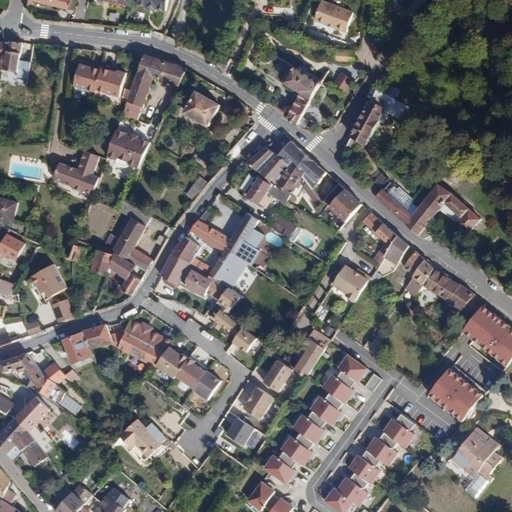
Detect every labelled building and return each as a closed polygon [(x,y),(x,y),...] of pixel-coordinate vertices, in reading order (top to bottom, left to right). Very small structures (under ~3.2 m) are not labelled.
[(26,0),(26,6),(30,7),(32,0),(65,9),(64,12),(72,14),(75,0),(26,0)] [(165,0),(137,0),(137,5),(143,6),(143,9),(153,12),(154,8),(163,11),(165,0)] [(411,0),(394,0),(391,3),(401,15),(413,2),(411,0)] [(346,31),(354,12),(322,1),(315,20),(346,31)] [(18,73),(23,43),(6,42),(4,55),(2,71),(0,83),(0,99),(3,100),(6,83),(4,83),(5,78),(14,79),(15,72),(18,73)] [(335,60),(354,61),(354,50),(335,49),(335,60)] [(180,87),(188,70),(146,55),(123,116),(139,122),(154,78),(180,87)] [(98,91),(102,71),(82,65),(75,86),(97,93),(98,91)] [(303,93),(289,119),(305,130),(313,116),(306,111),(323,82),(298,68),(293,69),(286,83),(303,93)] [(119,73),(103,69),(102,71),(98,91),(120,97),(128,73),(120,70),(119,73)] [(341,72),(333,83),(347,93),(355,82),(341,72)] [(398,100),(378,90),(351,137),(352,137),(368,146),(381,122),(385,123),(398,100)] [(209,126),(221,105),(198,93),(188,113),(209,126)] [(140,169),(153,144),(142,139),(142,141),(138,139),(139,136),(133,134),(131,137),(128,136),(128,134),(118,130),(108,157),(118,161),(117,163),(118,164),(121,166),(124,167),(129,167),(129,165),(140,169)] [(319,185),(327,173),(293,142),(280,157),(291,166),(294,161),(307,171),(304,176),(313,189),(317,184),(319,185)] [(248,164),(260,173),(277,186),(291,166),(280,157),(267,147),(248,164)] [(100,156),(87,151),(79,170),(61,163),(55,180),(74,187),(73,189),(84,193),(85,191),(94,195),(100,178),(93,175),(100,156)] [(277,186),(292,194),(304,176),(307,171),(294,161),(291,166),(277,186)] [(295,217),(299,210),(288,201),(292,194),(277,186),(260,173),(257,176),(253,177),(250,175),(242,189),(245,190),(245,195),(267,208),(275,196),(286,204),(283,209),(295,217)] [(368,174),(361,182),(377,197),(384,189),(368,174)] [(195,201),(209,183),(201,177),(188,196),(195,201)] [(362,204),(339,184),(324,202),(347,222),(362,204)] [(439,185),(419,209),(414,216),(407,224),(420,236),(427,227),(442,210),(457,223),(443,239),(456,249),(482,219),(456,196),(439,185)] [(414,216),(407,210),(384,189),(377,197),(407,224),(414,216)] [(0,220),(13,224),(19,204),(0,198),(0,220)] [(319,208),(323,202),(320,198),(315,204),(319,208)] [(147,227),(153,217),(125,201),(119,211),(128,216),(133,219),(147,227)] [(419,209),(412,203),(407,210),(414,216),(419,209)] [(244,261),(251,265),(261,251),(257,248),(266,235),(255,228),(260,221),(250,214),(233,241),(206,225),(199,221),(192,231),(215,248),(226,252),(228,250),(244,261)] [(282,235),(294,243),(302,230),(281,216),(274,214),(271,218),(274,222),(271,227),(282,235)] [(386,257),(399,237),(372,214),(365,221),(375,231),(386,241),(384,244),(375,257),(379,259),(377,263),(381,266),(386,257)] [(121,241),(133,219),(128,216),(116,237),(121,241)] [(147,272),(153,261),(134,249),(147,227),(133,219),(121,241),(116,237),(112,235),(104,248),(116,252),(128,260),(147,272)] [(386,241),(375,231),(373,233),(384,244),(386,241)] [(27,244),(9,234),(0,249),(0,260),(4,254),(17,261),(27,244)] [(200,246),(187,237),(173,254),(161,275),(164,276),(179,285),(180,283),(188,269),(197,256),(194,254),(200,246)] [(399,265),(411,247),(399,237),(386,257),(399,265)] [(89,244),(77,241),(76,245),(87,249),(89,244)] [(73,254),(76,245),(69,243),(67,252),(73,254)] [(87,249),(76,245),(73,254),(71,260),(82,264),(87,249)] [(203,248),(200,246),(194,254),(197,256),(203,248)] [(210,275),(229,288),(217,303),(207,316),(220,329),(232,317),(227,313),(242,297),(237,294),(242,288),(234,283),(238,278),(235,275),(244,261),(228,250),(226,252),(214,270),(199,262),(195,271),(208,278),(210,275)] [(94,272),(110,275),(112,264),(114,255),(99,251),(94,272)] [(123,267),(128,260),(116,252),(114,255),(112,264),(121,269),(123,267)] [(415,276),(426,261),(417,252),(405,268),(415,276)] [(82,264),(71,260),(74,297),(84,296),(82,264)] [(143,280),(147,272),(128,260),(123,267),(132,273),(143,280)] [(416,297),(425,285),(436,269),(426,261),(415,276),(412,279),(406,288),(416,297)] [(67,288),(53,264),(30,277),(40,294),(43,292),(46,299),(67,288)] [(347,298),(356,303),(368,285),(370,282),(372,279),(362,273),(361,275),(356,272),(346,266),(334,286),(349,296),(347,298)] [(464,311),(475,296),(476,294),(463,286),(462,287),(436,269),(425,285),(464,311)] [(185,286),(217,303),(229,288),(210,275),(208,278),(195,271),(194,270),(185,286)] [(372,283),(378,280),(384,277),(377,272),(370,282),(372,283)] [(133,296),(143,280),(132,273),(122,288),(119,285),(116,289),(130,298),(133,296)] [(7,297),(11,296),(16,286),(0,280),(0,294),(3,295),(7,297)] [(20,295),(14,295),(11,296),(7,297),(8,304),(21,303),(20,295)] [(75,316),(68,299),(52,305),(58,321),(75,316)] [(464,332),(508,367),(511,361),(511,327),(483,306),(464,332)] [(319,307),(315,316),(324,319),(328,310),(319,307)] [(41,331),(37,320),(25,325),(29,334),(41,331)] [(142,326),(132,320),(127,330),(158,347),(163,337),(153,331),(154,328),(144,323),(142,326)] [(327,325),(323,332),(330,336),(334,329),(327,325)] [(111,336),(107,326),(85,332),(91,349),(92,349),(113,343),(111,336)] [(0,347),(17,341),(14,328),(0,332),(0,347)] [(248,353),(257,338),(243,329),(233,344),(248,353)] [(127,330),(111,336),(113,343),(114,345),(119,348),(127,330)] [(158,347),(127,330),(119,348),(156,367),(168,352),(158,347)] [(91,349),(85,332),(76,335),(65,339),(74,364),(95,356),(92,349),(91,349)] [(171,347),(174,343),(163,337),(158,347),(168,352),(171,347)] [(306,348),(293,368),(305,375),(322,348),(307,338),(303,345),(306,348)] [(364,346),(376,355),(382,346),(375,340),(372,344),(367,341),(364,346)] [(185,357),(171,347),(156,367),(172,377),(174,375),(184,359),(185,357)] [(43,374),(28,354),(1,364),(4,373),(18,369),(20,373),(25,371),(33,382),(28,387),(36,390),(37,389),(59,406),(67,392),(58,385),(45,376),(43,374)] [(368,369),(347,355),(338,368),(341,371),(355,380),(358,383),(368,369)] [(184,359),(174,375),(194,389),(205,371),(194,364),(196,362),(188,356),(186,360),(184,359)] [(291,369),(276,360),(262,382),(278,391),(291,369)] [(67,375),(56,364),(43,374),(45,376),(58,385),(67,378),(67,375)] [(482,395),(447,369),(428,396),(462,423),(482,395)] [(73,370),(67,375),(67,378),(74,386),(75,385),(81,379),(73,370)] [(221,381),(205,371),(194,389),(192,391),(208,401),(221,381)] [(355,380),(341,371),(336,379),(350,388),(355,380)] [(381,380),(374,374),(365,386),(373,391),(381,380)] [(336,379),(331,375),(322,387),(330,393),(345,403),(354,391),(350,388),(336,379)] [(257,386),(243,407),(261,419),(275,398),(257,386)] [(330,393),(325,400),(338,409),(343,403),(330,393)] [(232,423),(244,397),(237,394),(226,420),(232,423)] [(0,395),(0,409),(8,414),(15,404),(0,395)] [(325,400),(319,396),(310,408),(313,410),(327,420),(333,425),(342,413),(338,409),(325,400)] [(38,397),(26,410),(39,423),(52,410),(38,397)] [(26,410),(17,418),(30,432),(32,430),(39,423),(26,410)] [(327,420),(313,410),(307,420),(321,428),(327,420)] [(396,422),(408,431),(413,424),(401,415),(396,422)] [(307,420),(302,416),(293,428),(300,433),(314,442),(315,443),(324,431),(307,420)] [(17,418),(16,419),(5,430),(3,428),(0,431),(3,434),(16,447),(18,445),(30,432),(17,418)] [(254,429),(236,418),(226,435),(245,447),(254,429)] [(396,422),(392,419),(383,432),(384,432),(396,442),(406,448),(415,435),(408,431),(396,422)] [(137,447),(149,433),(137,421),(121,436),(128,444),(131,441),(137,447)] [(489,442),(491,439),(478,428),(476,431),(489,442)] [(500,446),(491,439),(489,442),(476,431),(455,457),(465,466),(467,463),(470,466),(467,470),(476,477),(480,473),(488,479),(503,460),(495,453),(500,446)] [(36,440),(30,432),(18,445),(28,457),(36,467),(49,457),(36,440)] [(396,442),(384,432),(378,440),(391,449),(396,442)] [(161,445),(149,433),(137,447),(147,458),(161,445)] [(300,433),(295,440),(309,449),(314,442),(300,433)] [(3,434),(0,436),(0,443),(9,454),(16,447),(3,434)] [(295,440),(291,437),(281,450),(283,452),(297,461),(303,466),(313,453),(309,449),(295,440)] [(378,440),(376,438),(367,449),(380,459),(388,466),(397,454),(391,449),(378,440)] [(380,459),(367,449),(361,458),(374,467),(380,459)] [(283,452),(278,459),(292,468),(297,461),(283,452)] [(278,459),(273,454),(264,468),(287,484),(296,472),(292,468),(278,459)] [(356,455),(347,468),(354,473),(368,482),(371,485),(380,472),(374,467),(361,458),(356,455)] [(465,466),(455,457),(453,460),(467,470),(470,466),(467,463),(465,466)] [(123,465),(120,472),(129,477),(133,471),(123,465)] [(9,489),(13,483),(1,469),(0,468),(0,497),(3,500),(9,489)] [(354,473),(350,480),(363,489),(368,482),(354,473)] [(492,482),(488,479),(480,473),(476,477),(467,489),(479,498),(492,482)] [(346,477),(336,490),(355,503),(360,506),(369,493),(363,489),(350,480),(346,477)] [(275,491),(261,481),(247,502),(262,511),(264,508),(273,495),(275,491)] [(57,511),(71,495),(65,486),(55,495),(59,500),(53,507),(57,511)] [(336,490),(334,488),(325,500),(341,511),(347,511),(355,503),(336,490)] [(3,500),(0,504),(0,511),(20,511),(14,508),(17,502),(14,501),(17,495),(9,489),(3,500)] [(270,511),(271,511),(280,500),(273,495),(264,508),(270,511)] [(84,507),(86,504),(77,496),(74,499),(84,507)] [(125,511),(127,510),(107,497),(105,500),(102,497),(97,504),(100,506),(95,511),(125,511)] [(296,508),(282,498),(280,500),(271,511),(292,511),(293,511),(296,508)] [(74,499),(62,511),(79,511),(84,507),(74,499)] [(93,503),(90,500),(86,504),(84,507),(88,510),(93,503)]
